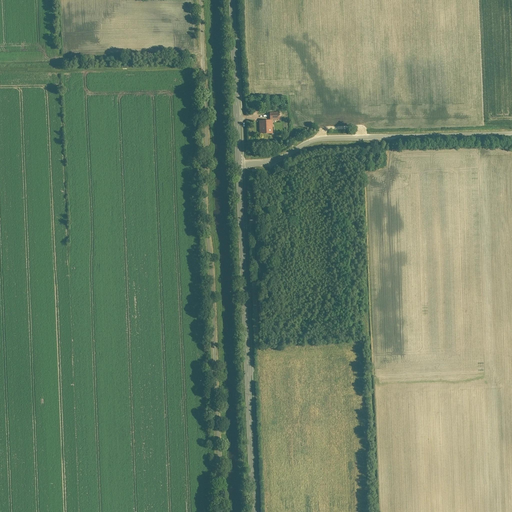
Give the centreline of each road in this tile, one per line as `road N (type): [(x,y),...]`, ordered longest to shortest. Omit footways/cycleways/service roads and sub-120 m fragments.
road 1 (unclassified): [(198,0),(220,511)]
road 2 (tertiary): [(253,511),(237,166)]
road 3 (residential): [(511,134),(322,139),(237,166)]
road 4 (tertiary): [(237,166),(231,0)]
